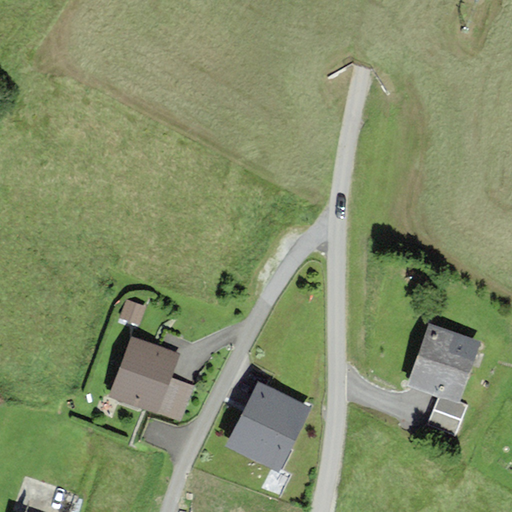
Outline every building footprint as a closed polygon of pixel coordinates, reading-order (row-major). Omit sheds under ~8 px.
[(125,298),(121,316),(141,320),(145,301),(125,298)] [(477,344),(431,329),(412,385),(458,400),(477,344)] [(176,357),(133,341),(113,396),(156,412),(176,357)] [(308,410),(259,387),(230,448),(278,471),(308,410)] [(463,409),(440,401),(431,423),(454,431),(463,409)]
